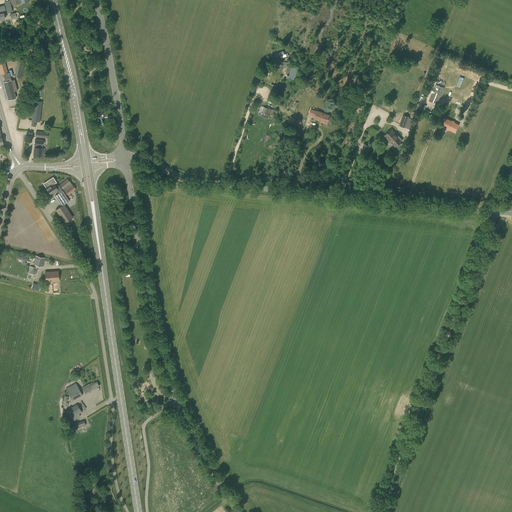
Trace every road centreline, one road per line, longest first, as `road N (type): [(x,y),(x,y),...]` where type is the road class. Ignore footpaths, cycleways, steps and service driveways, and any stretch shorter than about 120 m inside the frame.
road 1 (unclassified): [(496,212),(196,182),(147,157),(125,159)]
road 2 (tertiary): [(238,511),(175,402),(125,159)]
road 3 (track): [(496,212),(377,511)]
road 4 (unclassified): [(111,400),(92,288),(16,171)]
road 5 (primary): [(138,511),(102,271)]
road 6 (tertiary): [(125,159),(97,0)]
road 7 (primary): [(89,160),(58,24)]
road 8 (primary): [(58,24),(81,161)]
